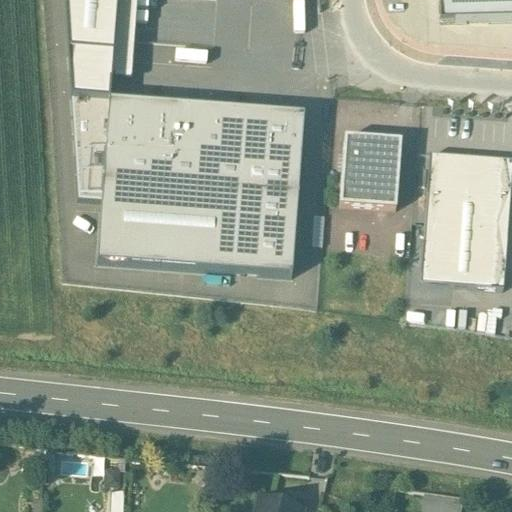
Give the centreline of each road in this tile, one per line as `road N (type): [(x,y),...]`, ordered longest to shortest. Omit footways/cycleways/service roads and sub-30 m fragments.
road 1 (secondary): [(511,460),(0,392)]
road 2 (unclassified): [(511,84),(383,73),(361,55),(349,0)]
